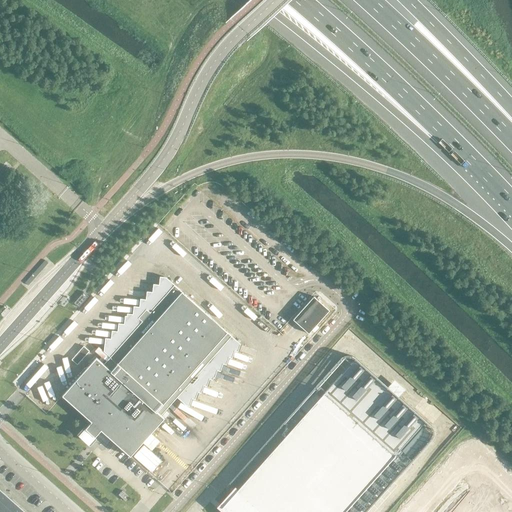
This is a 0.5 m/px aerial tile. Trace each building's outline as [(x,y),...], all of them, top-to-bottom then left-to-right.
[(242,346),(232,336),(174,285),(165,277),(164,277),(163,285),(157,284),(156,292),(151,291),(150,300),(144,299),(144,307),(137,306),(137,314),(131,314),(131,316),(128,316),(128,324),(122,323),(122,332),(116,331),(115,339),(109,339),(108,351),(112,355),(104,364),(96,357),(62,396),(92,422),(85,429),(86,429),(81,435),(89,443),(95,437),(101,430),(130,456),(165,418),(161,415),(179,396),(190,405),(193,406),(196,399),(199,400),(202,392),(205,393),(207,385),(211,387),(214,379),(216,380),(217,377),(218,378),(221,370),(224,371),(226,364),(230,365),(232,357),(236,358),(238,350),(241,351),(242,346)] [(74,303),(79,307),(89,296),(84,292),(74,303)] [(314,296),(293,320),(309,334),(329,310),(314,296)] [(84,346),(71,360),(77,365),(90,351),(84,346)] [(325,392),(222,507),(223,508),(223,507),(228,511),(345,511),(396,455),(395,454),(394,455),(325,393),(326,393),(325,392)] [(459,450),(403,511),(511,511),(511,475),(482,449),(481,448),(480,447),(479,447),(478,446),(477,446),(476,445),(475,445),(474,445),(473,444),(472,444),(471,444),(470,444),(469,444),(468,445),(467,445),(466,445),(464,446),(463,446),(462,447),(461,447),(461,448),(460,449),(459,450)] [(0,511),(24,511),(0,490),(0,511)] [(126,501),(130,497),(125,493),(123,490),(118,495),(123,499),(126,501)]
